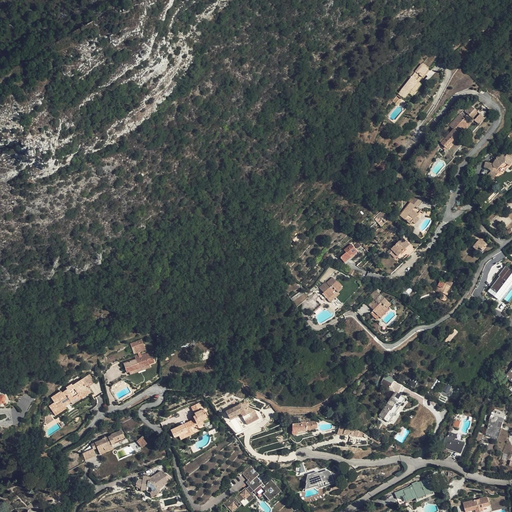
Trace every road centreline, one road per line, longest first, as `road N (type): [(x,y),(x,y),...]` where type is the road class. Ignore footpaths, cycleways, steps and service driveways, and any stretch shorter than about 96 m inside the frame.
road 1 (residential): [(75,511),(94,487),(87,478),(47,476),(49,460),(92,423),(161,387)]
road 2 (residential): [(511,239),(485,258),(453,312),(398,343),(382,344),(346,314)]
road 3 (unknown): [(503,248),(474,207),(453,214),(464,169),(499,123)]
